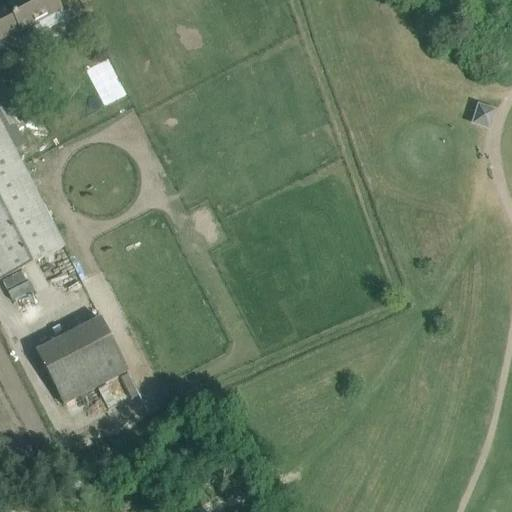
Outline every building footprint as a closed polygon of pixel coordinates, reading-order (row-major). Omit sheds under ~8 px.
[(0,39),(7,36),(5,32),(18,25),(22,31),(31,26),(33,29),(40,32),(60,22),(63,14),(55,0),(6,0),(5,1),(7,6),(0,9),(0,39)] [(490,0),(488,0),(481,3),(485,13),(494,9),(490,0)] [(498,111),(479,105),(473,125),(492,131),(498,111)] [(0,280),(0,281),(36,262),(47,283),(73,268),(62,249),(65,247),(0,123),(0,280)] [(128,373),(99,318),(33,352),(62,407),(128,373)]
